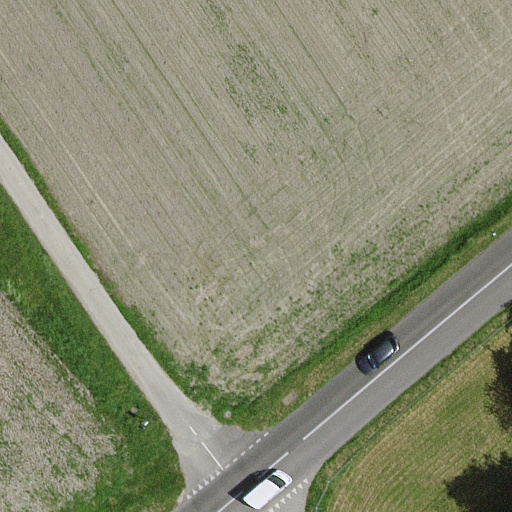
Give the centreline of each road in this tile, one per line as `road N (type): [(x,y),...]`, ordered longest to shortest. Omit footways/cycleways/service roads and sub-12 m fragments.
road 1 (unclassified): [(242,499),(0,157)]
road 2 (tertiary): [(511,266),(242,499)]
